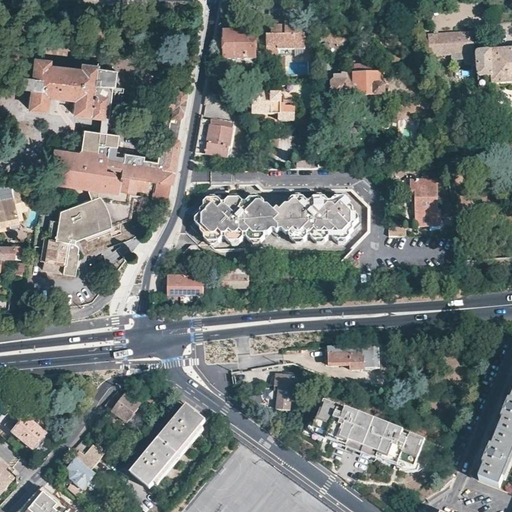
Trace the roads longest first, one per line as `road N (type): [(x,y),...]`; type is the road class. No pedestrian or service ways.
road 1 (primary): [(474,307),(265,316),(147,331)]
road 2 (primary): [(164,346),(474,307)]
road 3 (tertiary): [(144,290),(183,179),(217,0)]
road 4 (residential): [(177,373),(106,386),(80,427),(2,511)]
road 5 (residential): [(366,511),(177,373)]
road 6 (primary): [(0,364),(164,346)]
road 7 (residential): [(0,322),(87,311),(115,292),(144,290)]
road 8 (primary): [(147,331),(0,349)]
